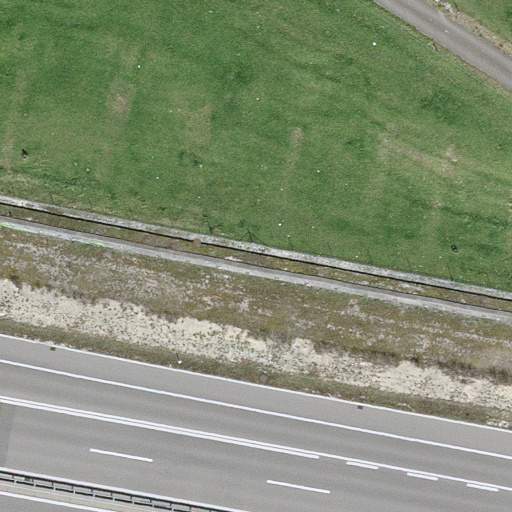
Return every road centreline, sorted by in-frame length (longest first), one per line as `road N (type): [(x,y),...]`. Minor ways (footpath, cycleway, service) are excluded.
road 1 (motorway): [(490,511),(0,393)]
road 2 (motorway): [(442,511),(0,434)]
road 3 (track): [(400,0),(511,73)]
